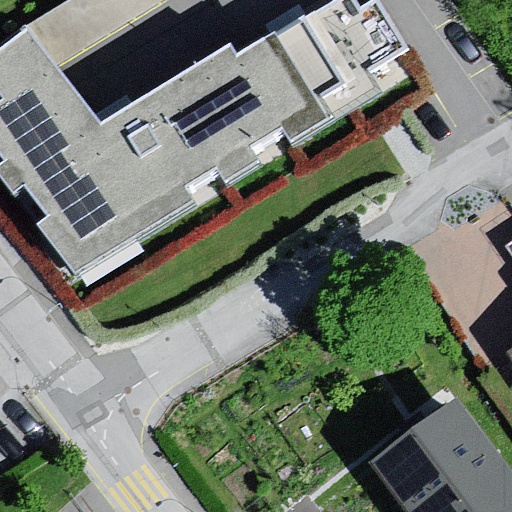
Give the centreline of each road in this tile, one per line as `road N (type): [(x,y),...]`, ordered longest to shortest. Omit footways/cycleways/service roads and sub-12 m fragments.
road 1 (residential): [(511,144),(86,415)]
road 2 (residential): [(86,415),(0,296)]
